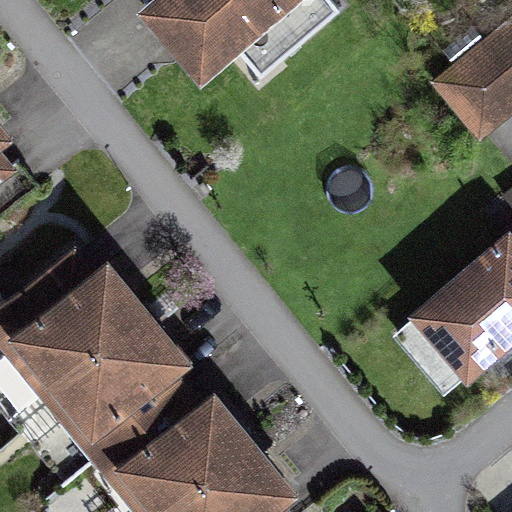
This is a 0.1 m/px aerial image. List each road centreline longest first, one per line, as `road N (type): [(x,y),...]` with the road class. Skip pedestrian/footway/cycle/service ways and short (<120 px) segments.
road 1 (residential): [(0,18),(407,508)]
road 2 (residential): [(511,418),(407,508)]
